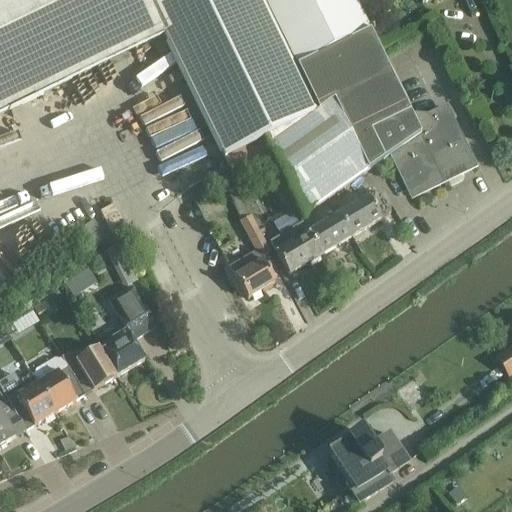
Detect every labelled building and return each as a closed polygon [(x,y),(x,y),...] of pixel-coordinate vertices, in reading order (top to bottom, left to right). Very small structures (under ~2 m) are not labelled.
[(271,157),(298,221),(327,203),(368,174),(387,160),(412,201),(444,186),(442,182),(457,174),(458,178),(474,170),(446,111),(427,120),(426,121),(425,122),(424,123),(424,124),(424,125),(424,126),(424,127),(424,128),(426,133),(419,136),(369,35),(352,0),(0,0),(0,119),(165,37),(233,173),(271,157)] [(210,156),(189,178),(200,189),(222,167),(210,156)] [(338,219),(351,240),(381,222),(381,221),(390,216),(378,195),(368,201),(338,219)] [(114,207),(100,214),(111,236),(125,229),(114,207)] [(270,255),(259,238),(249,219),(238,226),(255,254),(228,270),(248,302),(275,286),(260,260),(270,255)] [(308,237),(321,258),(351,240),(338,219),(308,237)] [(92,252),(106,242),(92,223),(78,233),(92,252)] [(301,225),(270,244),(276,256),(289,278),(321,258),(308,237),(301,225)] [(107,254),(105,255),(124,290),(134,284),(137,283),(119,248),(116,249),(107,254)] [(77,280),(65,287),(73,301),(85,293),(77,280)] [(148,300),(137,306),(143,318),(154,313),(148,300)] [(44,303),(32,310),(37,317),(48,310),(44,303)] [(99,350),(116,380),(144,364),(132,344),(150,333),(137,311),(119,321),(126,334),(99,350)] [(13,327),(5,332),(9,338),(17,333),(13,327)] [(511,332),(511,351),(495,364),(508,382),(511,379),(511,331),(511,332)] [(157,354),(168,349),(163,336),(151,341),(157,354)] [(61,359),(62,361),(84,399),(116,380),(99,350),(75,364),(69,354),(61,359)] [(35,376),(31,378),(55,417),(84,399),(62,361),(59,362),(55,361),(38,371),(35,376)] [(12,390),(2,396),(8,406),(9,406),(25,434),(26,434),(55,417),(31,378),(18,386),(24,396),(18,400),(12,390)] [(0,449),(15,441),(14,440),(25,434),(9,406),(8,406),(5,408),(0,400),(0,449)] [(100,407),(87,416),(103,439),(116,430),(100,407)] [(351,498),(358,508),(394,484),(390,478),(409,465),(389,437),(371,450),(362,436),(330,457),(355,495),(351,498)] [(458,489),(448,497),(456,507),(466,499),(458,489)]
